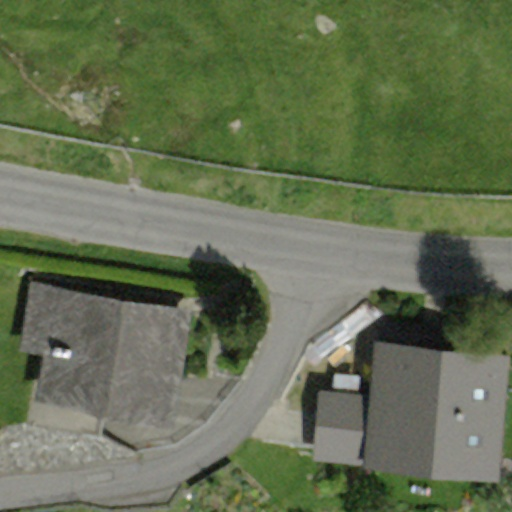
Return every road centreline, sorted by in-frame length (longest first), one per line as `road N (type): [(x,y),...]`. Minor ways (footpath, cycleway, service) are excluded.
road 1 (residential): [(0,489),(141,467),(236,408),(287,316),(295,241)]
road 2 (unclassified): [(295,241),(0,187)]
road 3 (unclassified): [(511,260),(295,241)]
